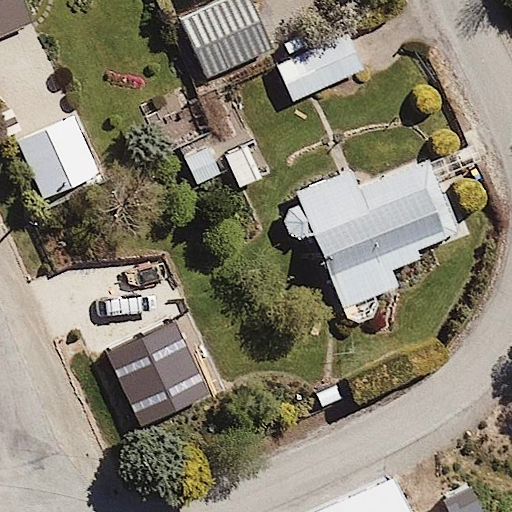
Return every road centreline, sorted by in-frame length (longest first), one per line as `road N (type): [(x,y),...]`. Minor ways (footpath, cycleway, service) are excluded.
road 1 (residential): [(183,511),(396,431),(455,389),(511,306)]
road 2 (residential): [(77,511),(0,345)]
